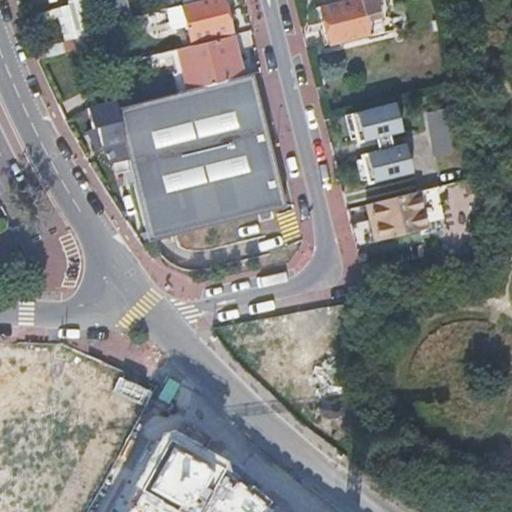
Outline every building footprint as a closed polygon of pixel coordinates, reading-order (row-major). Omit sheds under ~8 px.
[(124,0),(105,0),(109,11),(126,6),(124,0)] [(222,0),(198,0),(182,4),(190,41),(230,31),(222,0)] [(366,40),(379,37),(369,0),(355,0),(319,9),(322,24),(324,33),(327,46),(365,37),(366,40)] [(67,5),(55,8),(62,38),(74,36),(67,5)] [(94,25),(98,44),(104,68),(118,64),(108,22),(94,25)] [(189,91),(242,77),(233,36),(180,49),(189,91)] [(180,93),(189,91),(180,49),(170,51),(180,93)] [(126,154),(264,120),(253,74),(242,77),(189,91),(180,93),(115,110),(124,145),(126,154)] [(135,192),(273,156),(264,120),(126,154),(133,183),(135,192)] [(125,185),(133,183),(126,154),(124,145),(107,149),(111,168),(125,185)] [(286,208),(273,156),(135,192),(147,240),(286,208)] [(424,231),(415,194),(363,207),(373,244),(424,231)] [(0,511),(48,511),(93,420),(0,375),(0,511)] [(270,511),(272,511),(235,477),(230,460),(176,430),(164,433),(135,485),(139,488),(125,511),(270,511)]
